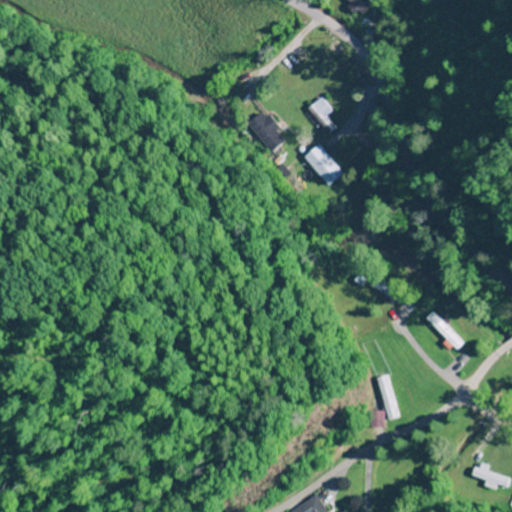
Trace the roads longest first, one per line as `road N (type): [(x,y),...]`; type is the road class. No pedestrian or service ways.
road 1 (residential): [(511,287),(455,243),(425,202),(370,65),(333,26),(292,0)]
road 2 (residential): [(483,372),(445,411),(275,511)]
